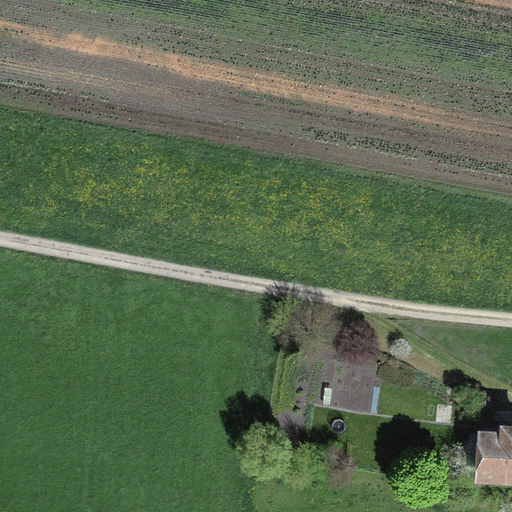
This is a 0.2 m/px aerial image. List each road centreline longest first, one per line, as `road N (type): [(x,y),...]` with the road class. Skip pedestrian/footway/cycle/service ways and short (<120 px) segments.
road 1 (track): [(321,301),(0,243)]
road 2 (track): [(321,301),(511,403)]
road 3 (track): [(511,319),(321,301)]
